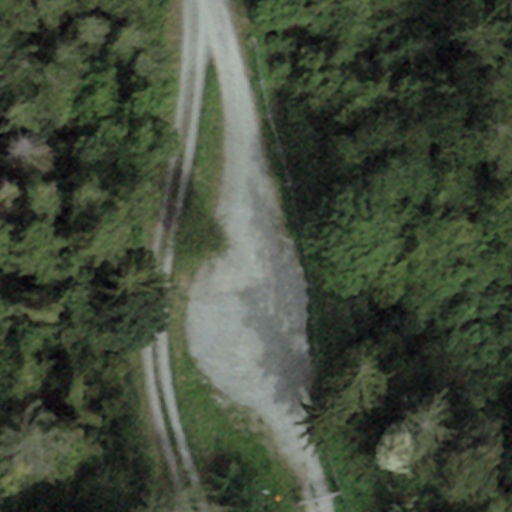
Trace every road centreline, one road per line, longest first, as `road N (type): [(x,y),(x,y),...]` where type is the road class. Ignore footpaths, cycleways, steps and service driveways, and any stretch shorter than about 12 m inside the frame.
road 1 (track): [(208,1),(284,273),(292,440),(316,511)]
road 2 (track): [(208,0),(165,351),(210,511)]
